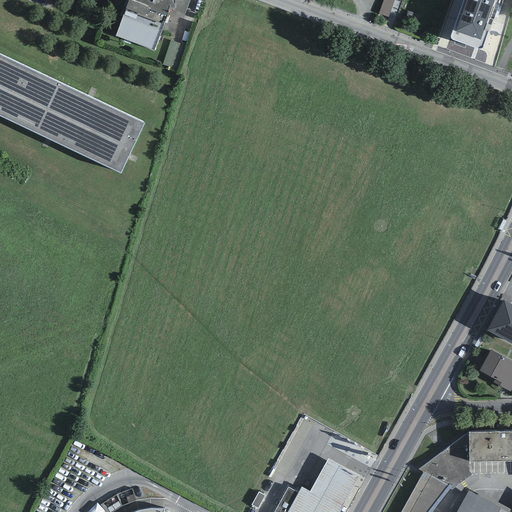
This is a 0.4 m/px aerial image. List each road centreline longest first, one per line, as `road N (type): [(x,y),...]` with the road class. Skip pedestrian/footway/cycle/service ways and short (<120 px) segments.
road 1 (residential): [(511,87),(279,0)]
road 2 (primary): [(511,244),(429,394)]
road 3 (primary): [(429,394),(365,511)]
